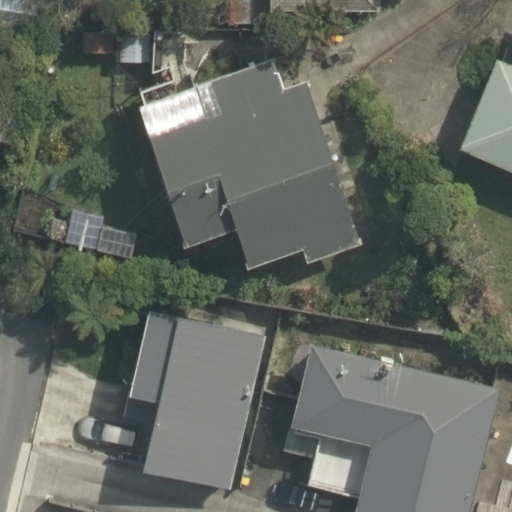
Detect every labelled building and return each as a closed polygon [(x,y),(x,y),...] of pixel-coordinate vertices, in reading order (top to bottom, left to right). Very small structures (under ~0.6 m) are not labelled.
[(267,0),(267,3),(384,11),(385,0),(267,0)] [(511,37),(505,35),(456,145),(511,169),(511,37)] [(149,93),(189,252),(227,243),(234,267),(301,250),(306,268),(358,255),(313,78),(283,85),(277,60),(149,93)] [(261,334),(138,306),(117,393),(146,400),(131,468),(225,489),(261,334)] [(463,511),(493,387),(301,341),(281,424),(360,443),(343,511),(463,511)]
